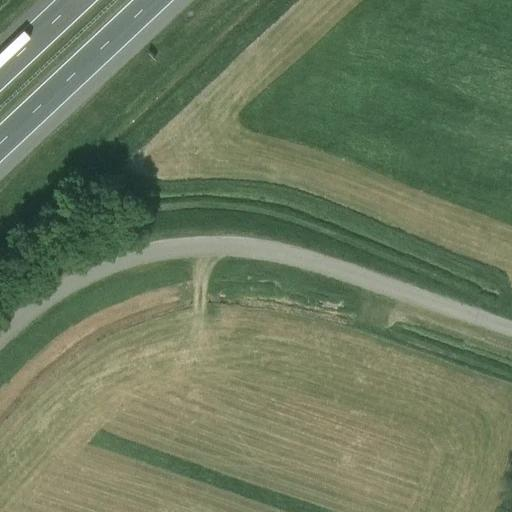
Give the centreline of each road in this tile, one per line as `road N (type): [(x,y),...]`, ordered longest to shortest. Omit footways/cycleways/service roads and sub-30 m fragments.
road 1 (unclassified): [(511,329),(284,253),(195,245),(151,251),(77,279),(0,335)]
road 2 (motorway): [(0,142),(150,0)]
